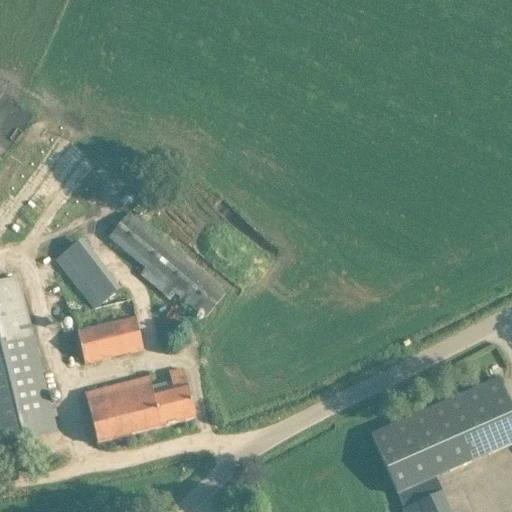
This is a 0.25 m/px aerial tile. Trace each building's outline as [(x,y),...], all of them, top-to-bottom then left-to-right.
[(127,216),(108,239),(205,320),(224,297),(127,216)] [(55,261),(94,310),(104,308),(121,292),(84,240),(55,261)] [(16,276),(0,280),(0,448),(56,434),(16,276)] [(135,319),(76,332),(83,366),(143,353),(135,319)] [(84,396),(92,426),(97,446),(195,421),(182,371),(168,375),(172,391),(153,396),(148,379),(84,396)] [(371,437),(379,455),(397,496),(511,444),(511,410),(499,381),(371,437)] [(449,511),(442,494),(402,511),(449,511)]
